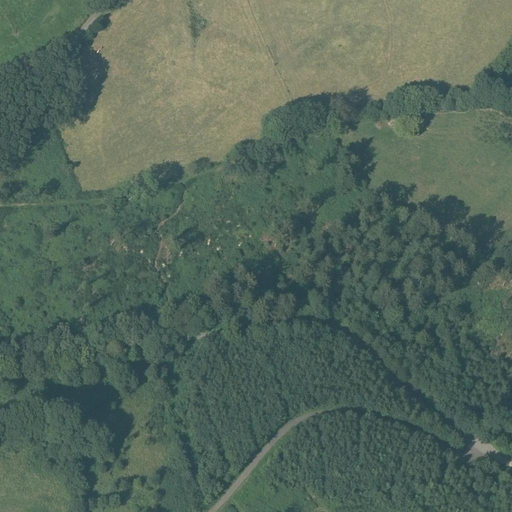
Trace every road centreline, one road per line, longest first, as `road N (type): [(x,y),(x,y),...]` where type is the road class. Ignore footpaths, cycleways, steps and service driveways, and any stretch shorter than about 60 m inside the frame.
road 1 (track): [(480,448),(346,333),(320,322),(294,318),(0,358)]
road 2 (track): [(212,511),(278,435),(308,416),(358,413),(462,456),(480,448)]
road 3 (track): [(0,86),(43,76),(108,0)]
road 4 (track): [(201,175),(328,126)]
